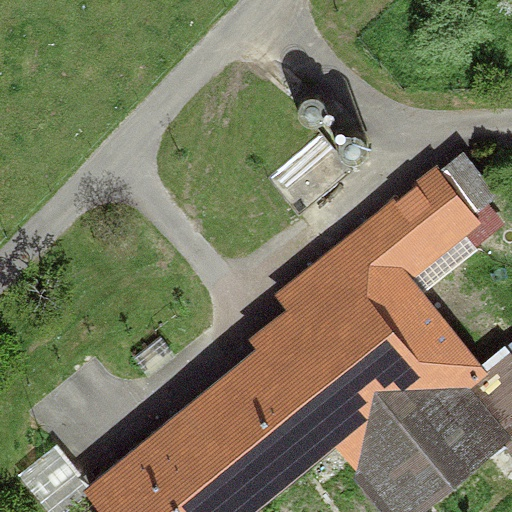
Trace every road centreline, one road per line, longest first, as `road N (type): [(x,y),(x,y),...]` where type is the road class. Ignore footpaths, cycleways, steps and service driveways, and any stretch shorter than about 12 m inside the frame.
road 1 (unclassified): [(291,0),(0,296)]
road 2 (track): [(270,24),(410,151),(511,143)]
